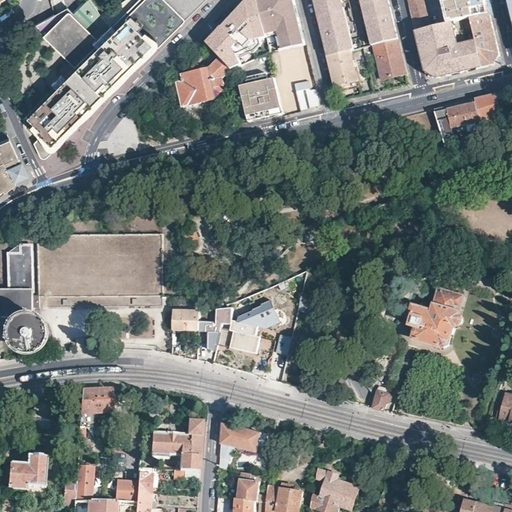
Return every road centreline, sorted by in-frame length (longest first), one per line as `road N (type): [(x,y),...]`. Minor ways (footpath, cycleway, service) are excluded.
road 1 (residential): [(207,511),(217,379),(121,361),(0,373)]
road 2 (tertiary): [(333,122),(91,177)]
road 3 (tertiary): [(91,177),(88,158),(108,122),(224,0)]
road 4 (residential): [(333,122),(301,0)]
